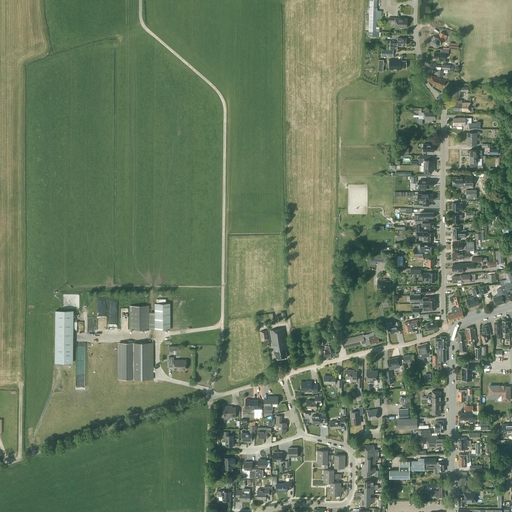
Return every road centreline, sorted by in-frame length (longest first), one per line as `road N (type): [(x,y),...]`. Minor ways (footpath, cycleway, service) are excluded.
road 1 (residential): [(445,327),(441,104),(419,58),(416,0)]
road 2 (unclassified): [(0,466),(282,375)]
road 3 (secondary): [(451,511),(452,330)]
road 4 (unclassified): [(282,375),(445,327)]
